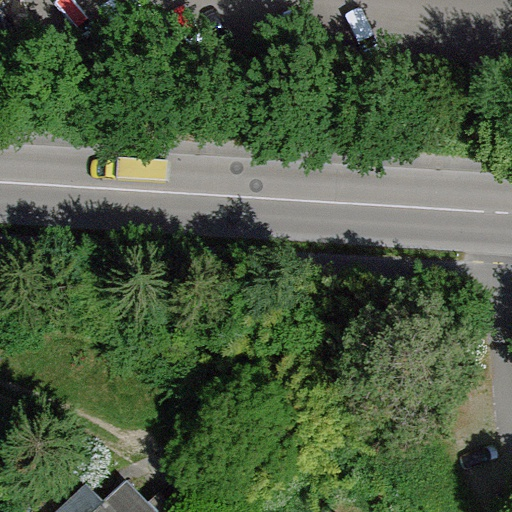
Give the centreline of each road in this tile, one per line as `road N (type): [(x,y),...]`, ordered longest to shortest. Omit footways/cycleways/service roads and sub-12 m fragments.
road 1 (tertiary): [(511,212),(0,182)]
road 2 (track): [(0,394),(131,462)]
